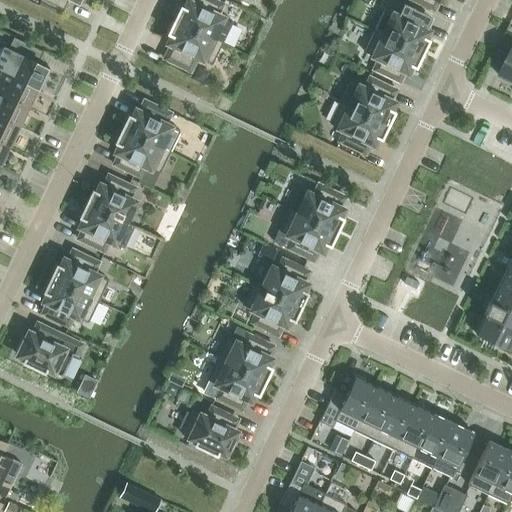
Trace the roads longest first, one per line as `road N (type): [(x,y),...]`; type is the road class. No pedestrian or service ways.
road 1 (residential): [(0,304),(148,0)]
road 2 (residential): [(336,330),(449,91)]
road 3 (residential): [(244,511),(336,330)]
road 4 (residential): [(336,330),(511,412)]
